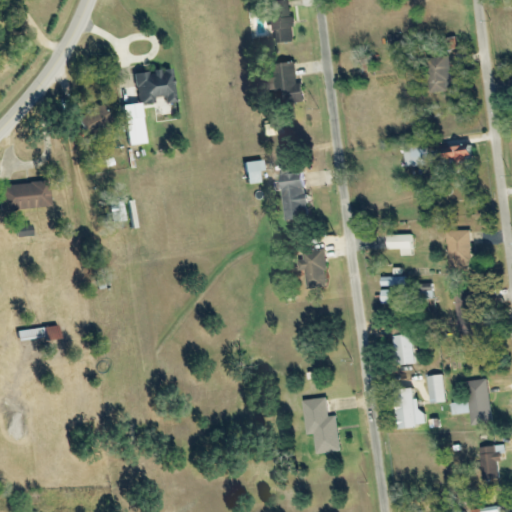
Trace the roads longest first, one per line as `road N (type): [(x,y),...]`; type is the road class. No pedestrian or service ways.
road 1 (residential): [(395,511),(326,0)]
road 2 (residential): [(511,204),(488,0)]
road 3 (secondary): [(0,130),(70,45),(89,0)]
